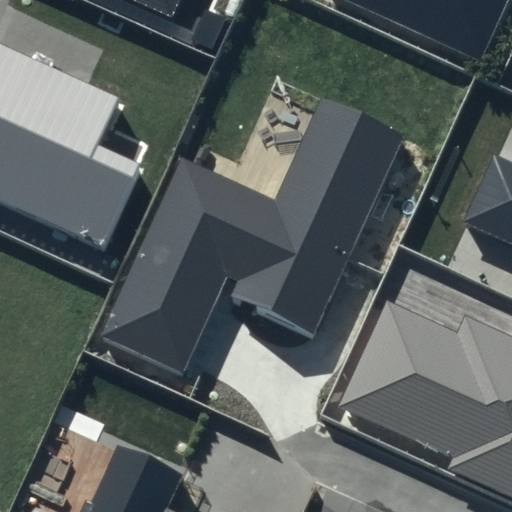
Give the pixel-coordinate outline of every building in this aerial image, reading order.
[(126,0),(177,22),(187,0),(126,0)] [(349,0),(480,59),(506,0),(349,0)] [(0,42),(0,201),(105,248),(142,166),(97,146),(119,96),(0,42)] [(274,199),(183,159),(104,336),(183,371),(225,276),(237,281),(230,297),(314,335),(403,135),(320,97),(274,199)] [(511,159),(492,150),(459,223),(511,247),(511,159)] [(457,332),(387,300),(339,405),(451,457),(446,467),(511,497),(511,337),(465,316),(457,332)] [(115,448),(86,511),(183,511),(168,505),(180,477),(115,448)]
